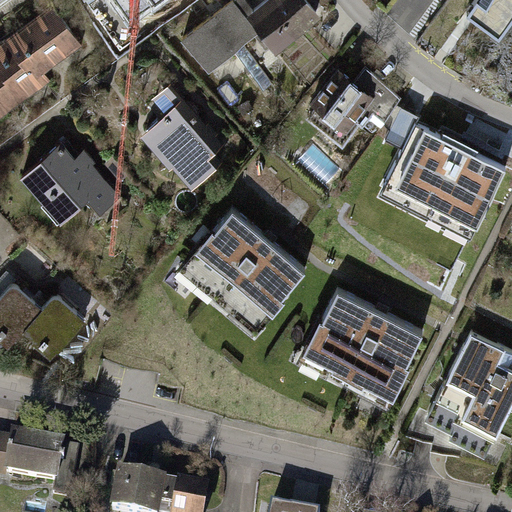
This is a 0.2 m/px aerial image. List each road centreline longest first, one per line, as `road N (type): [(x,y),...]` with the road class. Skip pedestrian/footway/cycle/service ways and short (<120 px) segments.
road 1 (residential): [(0,384),(511,510)]
road 2 (residential): [(339,0),(469,102),(511,113)]
